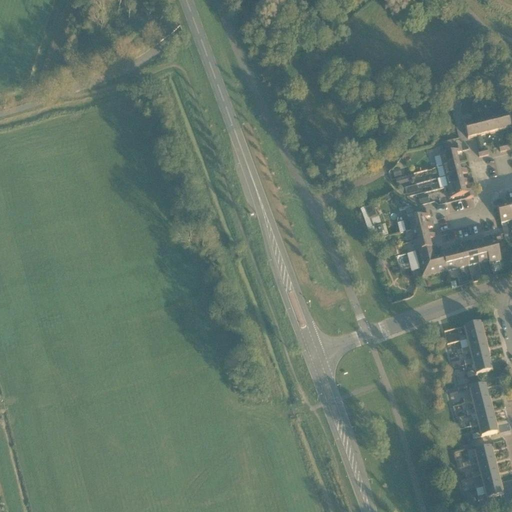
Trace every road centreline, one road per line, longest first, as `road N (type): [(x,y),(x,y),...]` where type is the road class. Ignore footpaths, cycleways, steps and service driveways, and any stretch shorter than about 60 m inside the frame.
road 1 (secondary): [(313,357),(186,0)]
road 2 (unclassified): [(311,208),(386,172),(479,23)]
road 3 (unclassified): [(311,208),(217,0)]
road 4 (secondary): [(369,511),(313,357)]
road 5 (unclassified): [(367,336),(311,208)]
road 6 (unclassified): [(367,336),(495,288)]
